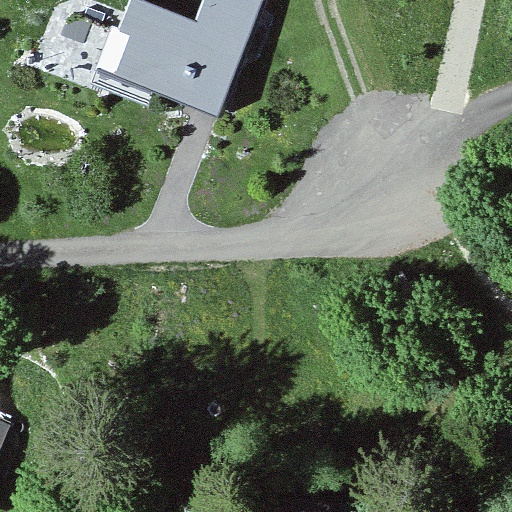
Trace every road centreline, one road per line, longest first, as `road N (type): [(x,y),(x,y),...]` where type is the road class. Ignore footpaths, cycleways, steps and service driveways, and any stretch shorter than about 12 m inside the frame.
road 1 (residential): [(0,267),(232,255),(317,241),(395,201),(448,140)]
road 2 (track): [(448,140),(361,101),(328,0)]
